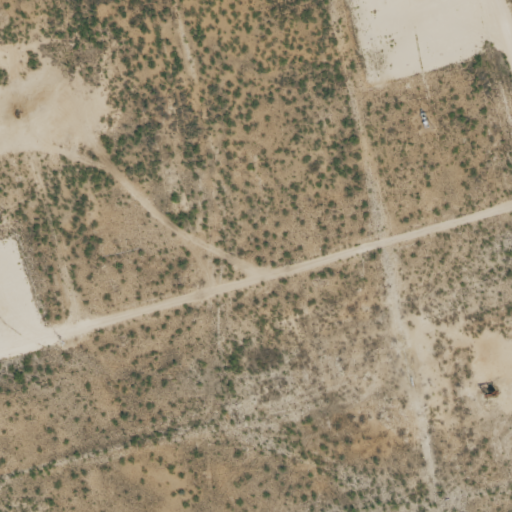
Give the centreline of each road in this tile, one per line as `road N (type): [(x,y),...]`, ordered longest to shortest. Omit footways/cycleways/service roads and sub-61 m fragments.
road 1 (track): [(0,386),(511,242)]
road 2 (track): [(437,0),(511,280)]
